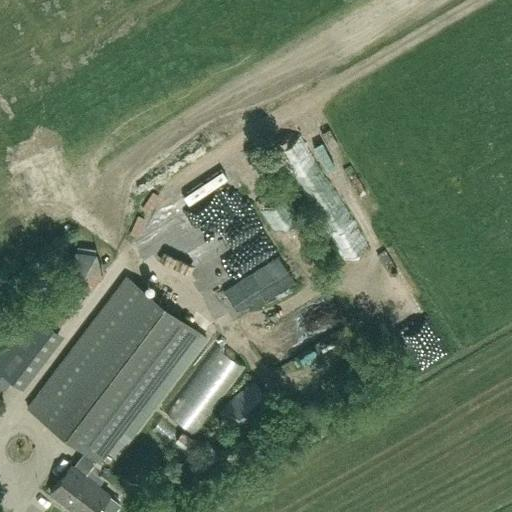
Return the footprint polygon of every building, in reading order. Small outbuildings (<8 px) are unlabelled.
[(218,284),(220,288),(234,319),(294,293),(287,278),(313,267),(303,244),(275,256),(264,230),(240,240),(242,243),(191,265),(203,291),(218,284)] [(87,262),(87,277),(101,277),(100,262),(87,262)] [(49,491),(77,511),(93,511),(108,493),(84,474),(96,458),(100,461),(198,330),(126,276),(27,406),(85,450),(73,466),(70,464),(49,491)] [(197,302),(191,314),(215,325),(220,313),(197,302)] [(27,313),(0,356),(0,395),(2,397),(10,385),(26,396),(74,320),(67,315),(64,321),(44,308),(37,319),(27,313)] [(416,374),(444,359),(433,338),(404,352),(416,374)] [(164,411),(196,434),(245,367),(217,343),(164,411)] [(253,380),(222,407),(241,429),(272,402),(253,380)]
